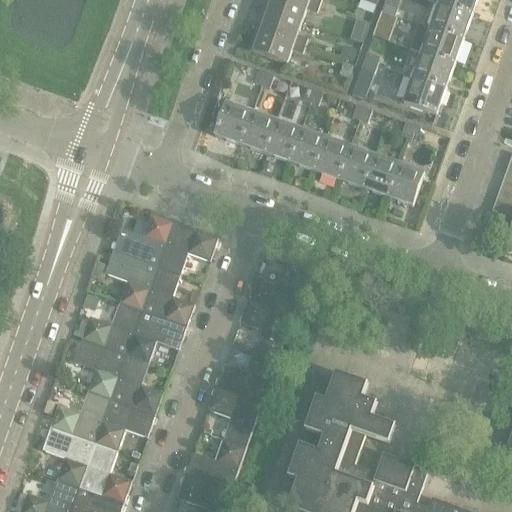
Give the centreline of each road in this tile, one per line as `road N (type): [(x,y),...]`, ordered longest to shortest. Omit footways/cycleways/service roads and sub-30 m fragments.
road 1 (residential): [(152,511),(257,212)]
road 2 (residential): [(0,419),(94,153)]
road 3 (residential): [(511,66),(434,275)]
road 4 (residential): [(160,177),(224,0)]
road 5 (residential): [(257,212),(434,275)]
road 6 (residential): [(94,153),(149,0)]
